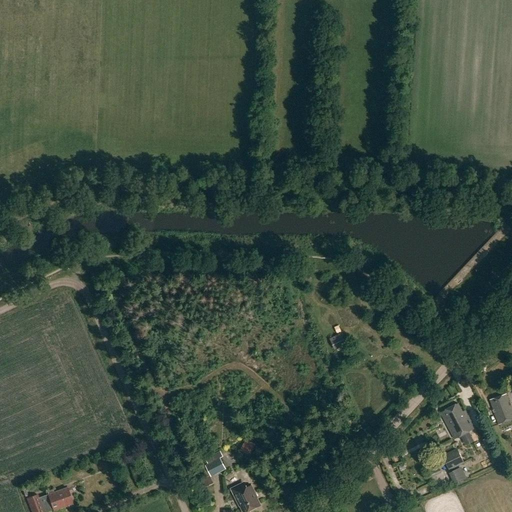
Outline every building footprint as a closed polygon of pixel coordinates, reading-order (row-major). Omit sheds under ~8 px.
[(349,338),(335,342),(337,347),(350,343),(349,338)] [(489,400),(498,425),(511,420),(511,411),(510,406),(509,407),(508,404),(505,395),(489,400)] [(461,413),(457,405),(441,414),(455,439),(473,429),(464,411),(461,413)] [(255,445),(246,440),(242,448),(251,452),(252,451),(255,445)] [(441,455),(448,470),(463,463),(455,448),(441,455)] [(136,450),(127,453),(128,458),(138,455),(136,450)] [(221,459),(204,468),(210,479),(226,471),(221,459)] [(461,466),(448,472),(453,483),(466,478),(461,466)] [(251,487),(245,490),(242,484),(230,490),(239,508),(241,507),(243,511),(249,511),(259,507),(253,495),(255,494),(251,487)] [(53,510),(72,503),(66,487),(38,497),(37,494),(26,498),(31,511),(43,511),(52,509),(53,510)]
